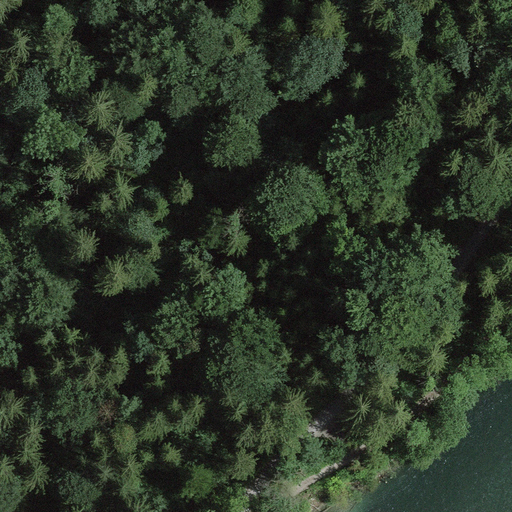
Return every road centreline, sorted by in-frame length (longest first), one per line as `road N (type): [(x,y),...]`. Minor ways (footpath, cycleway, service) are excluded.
road 1 (track): [(511,198),(392,354),(275,454),(222,511)]
road 2 (unknown): [(511,298),(304,511)]
